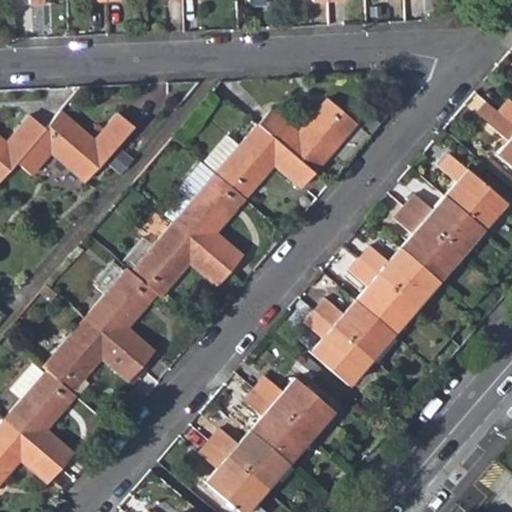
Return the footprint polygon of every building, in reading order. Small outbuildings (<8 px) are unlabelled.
[(270,110),(256,127),(310,173),(311,173),(352,124),(323,99),(295,131),(270,110)] [(511,127),(511,101),(510,103),(505,99),(494,113),(511,127)] [(91,141),(56,112),(41,131),(12,164),(28,177),(46,156),(80,184),(129,129),(112,115),(91,141)] [(511,171),(511,127),(494,113),(484,124),(502,140),(491,154),(511,171)] [(0,177),(12,164),(41,131),(25,118),(2,143),(0,141),(0,177)] [(295,189),(310,173),(256,127),(254,125),(236,146),(225,136),(201,166),(212,175),(241,200),(269,167),(295,189)] [(450,181),(439,195),(478,228),(500,202),(445,155),(435,167),(450,181)] [(213,233),(241,200),(212,175),(170,223),(225,271),(239,254),(213,233)] [(410,195),(400,207),(455,254),(478,228),(439,195),(427,209),(410,195)] [(405,233),(394,246),(433,280),(455,254),(400,207),(389,219),(405,233)] [(210,287),(225,271),(170,223),(150,247),(139,239),(117,264),(122,268),(153,294),(157,298),(185,265),(210,287)] [(366,246),(355,258),(412,306),(433,280),(394,246),(382,261),(366,246)] [(361,285),(350,299),(389,332),(412,306),(355,258),(344,271),(361,285)] [(125,328),(153,294),(122,268),(120,271),(109,263),(90,285),(100,294),(80,318),(137,366),(149,351),(150,350),(125,328)] [(34,296),(42,303),(51,293),(43,286),(34,296)] [(320,298),(310,311),(366,359),(389,332),(350,299),(337,313),(320,298)] [(344,384),(366,359),(310,311),(300,322),(317,338),(305,351),(344,384)] [(80,318),(38,367),(42,370),(69,393),(98,361),(123,382),(124,380),(137,366),(80,318)] [(137,366),(143,372),(156,357),(149,351),(137,366)] [(302,356),(295,364),(310,376),(316,368),(302,356)] [(45,429),(73,397),(69,393),(42,370),(40,374),(29,364),(7,390),(18,399),(1,420),(57,468),(71,451),(45,429)] [(124,380),(131,386),(143,372),(137,366),(124,380)] [(260,377),(250,388),(306,436),(328,410),(288,378),(277,391),(260,377)] [(256,415),(244,429),(284,462),(306,436),(250,388),(239,401),(256,415)] [(57,468),(1,420),(0,420),(0,481),(17,461),(44,484),(57,468)] [(216,428),(205,441),(261,489),(284,462),(244,429),(232,442),(216,428)] [(252,499),(261,489),(205,441),(195,452),(212,467),(200,481),(238,511),(240,511),(241,511),(261,511),(263,509),(252,499)]
